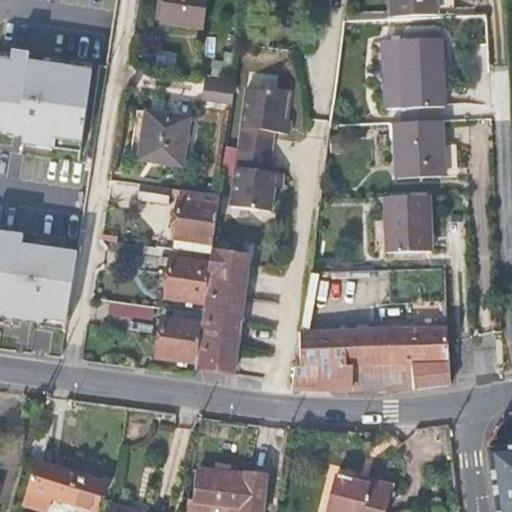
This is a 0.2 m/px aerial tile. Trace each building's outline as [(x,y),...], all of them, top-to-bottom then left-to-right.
[(165,0),(163,20),(178,23),(181,0),(165,0)] [(202,0),(181,0),(178,23),(199,26),(202,0)] [(394,0),(395,17),(456,15),(455,0),(394,0)] [(0,52),(11,54),(13,44),(0,41),(0,52)] [(440,120),(442,120),(441,105),(447,105),(444,41),(385,43),(387,108),(403,108),(403,122),(440,120)] [(82,136),(93,63),(63,59),(43,56),(29,54),(30,46),(13,44),(11,54),(0,52),(0,124),(24,129),(23,136),(56,141),(57,132),(82,136)] [(43,56),(63,59),(64,52),(44,49),(43,56)] [(235,86),(236,81),(206,77),(202,102),(233,106),(233,104),(210,100),(212,84),(235,86)] [(233,104),(235,86),(212,84),(210,100),(233,104)] [(274,132),(282,132),(284,119),(287,93),(247,88),(239,147),(272,151),(274,132)] [(140,158),(159,161),(165,115),(147,112),(140,158)] [(159,161),(180,164),(186,118),(165,115),(159,161)] [(190,119),(186,118),(180,164),(184,165),(190,119)] [(291,120),(284,119),(282,132),(289,133),(291,120)] [(441,145),(440,120),(403,122),(399,122),(402,178),(448,175),(447,145),(441,145)] [(57,132),(56,141),(81,144),(82,136),(57,132)] [(272,151),(239,147),(231,206),(272,211),(275,186),(277,172),(269,171),(272,151)] [(284,173),(277,172),(275,186),(282,187),(284,173)] [(169,205),(171,190),(169,190),(155,187),(139,185),(137,200),(169,205)] [(180,199),(175,238),(196,241),(195,246),(201,247),(203,241),(213,243),(215,229),(218,208),(219,205),(219,202),(220,197),(181,192),(180,199)] [(389,252),(394,252),(424,251),(432,250),(430,196),(387,197),(389,252)] [(0,222),(11,225),(12,218),(0,216),(0,222)] [(66,324),(78,245),(23,237),(25,227),(11,225),(0,222),(0,317),(42,324),(43,320),(66,324)] [(196,241),(175,238),(173,250),(212,256),(212,252),(213,243),(203,241),(201,247),(195,246),(196,241)] [(212,256),(173,250),(172,260),(210,265),(212,256)] [(224,253),(212,252),(212,256),(210,265),(205,303),(203,316),(202,324),(199,345),(197,363),(196,369),(234,374),(249,257),(237,255),(229,254),(224,253)] [(194,302),(205,303),(210,265),(172,260),(167,298),(188,301),(187,305),(193,306),(194,302)] [(310,280),(303,332),(310,332),(318,282),(310,280)] [(111,302),(109,314),(151,321),(153,308),(111,302)] [(203,316),(175,311),(173,320),(202,324),(203,316)] [(186,361),(197,363),(199,345),(202,324),(173,320),(164,319),(158,357),(179,360),(179,365),(185,366),(186,361)] [(65,331),(66,324),(43,320),(42,324),(42,328),(65,331)] [(447,342),(446,329),(310,332),(303,332),(301,333),(296,368),(293,391),(338,392),(375,393),(414,390),(449,386),(447,342)] [(511,511),(511,448),(489,453),(496,511),(511,511)] [(95,509),(102,483),(39,464),(26,505),(47,511),(52,496),(95,509)] [(216,481),(217,474),(199,472),(195,501),(188,500),(186,511),(200,511),(202,503),(242,509),(241,511),(261,511),(266,479),(246,477),(245,485),(228,483),(216,481)] [(229,476),(217,474),(216,481),(228,483),(229,476)] [(353,475),(352,482),(364,486),(372,480),(353,475)] [(352,482),(332,478),(324,511),(381,511),(386,489),(384,483),(372,480),(364,486),(352,482)]
